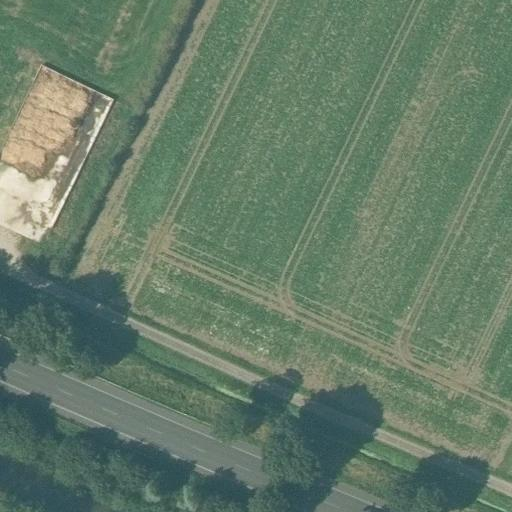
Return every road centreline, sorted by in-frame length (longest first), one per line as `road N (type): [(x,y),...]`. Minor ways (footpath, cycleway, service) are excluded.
road 1 (track): [(511,487),(322,411),(0,263)]
road 2 (primary): [(349,511),(0,363)]
